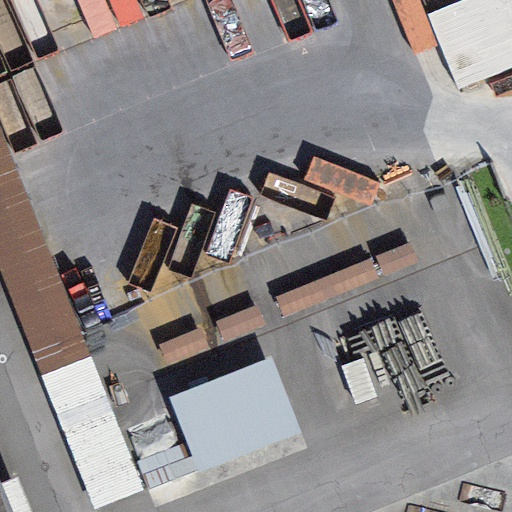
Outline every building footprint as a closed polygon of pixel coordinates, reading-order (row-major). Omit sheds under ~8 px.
[(511,85),(511,73),(500,28),(438,43),(453,101),(511,85)] [(0,279),(83,511),(129,511),(140,508),(0,120),(0,279)] [(327,183),(321,203),(381,220),(387,199),(327,183)] [(169,419),(200,496),(307,453),(276,376),(169,419)] [(0,511),(20,511),(0,460),(0,511)]
